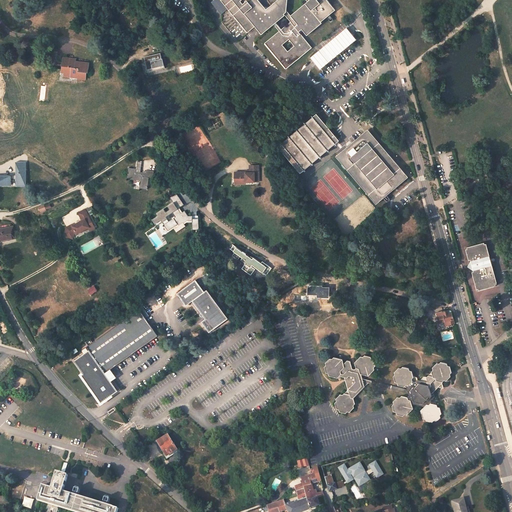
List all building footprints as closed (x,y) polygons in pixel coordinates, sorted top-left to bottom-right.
[(222,0),(233,13),(241,7),(262,32),(274,22),(279,29),(264,41),(286,67),(312,46),(299,30),(302,27),(307,34),(322,22),(322,20),(336,8),(329,0),(222,0)] [(166,68),(163,58),(163,59),(161,53),(145,57),(146,62),(145,62),(146,70),(153,68),(154,71),(166,68)] [(73,58),(64,57),(62,69),(65,69),(65,73),(64,76),(71,77),(71,74),(79,75),(79,77),(78,78),(87,79),(87,72),(87,69),(89,69),(90,63),(76,61),(73,61),(73,58)] [(278,147),(301,173),(339,141),(317,114),(278,147)] [(339,157),(377,201),(383,196),(387,201),(388,201),(389,201),(390,200),(389,198),(386,194),(406,177),(368,132),(339,157)] [(17,186),(27,186),(27,161),(16,162),(17,186)] [(147,187),(149,176),(153,176),(154,169),(146,169),(146,171),(140,171),(141,166),(136,165),(136,167),(128,166),(127,177),(141,179),(140,186),(147,187)] [(240,181),(240,184),(246,184),(246,182),(259,182),(258,165),(248,165),(248,171),(247,171),(245,171),(234,171),(235,181),(240,181)] [(0,185),(12,185),(12,174),(0,174),(0,185)] [(184,205),(177,193),(170,197),(174,202),(168,206),(170,209),(166,212),(164,209),(157,213),(158,216),(152,220),(156,226),(163,222),(165,226),(168,230),(178,224),(179,226),(188,220),(189,221),(193,221),(192,216),(188,216),(185,211),(181,213),(178,209),(184,205)] [(38,206),(41,213),(47,210),(44,204),(38,206)] [(94,224),(86,209),(79,212),(83,220),(74,225),(73,224),(68,227),(65,236),(74,238),(75,233),(77,232),(78,234),(89,227),(94,224)] [(193,222),(193,221),(189,221),(188,220),(179,226),(178,224),(168,230),(165,226),(164,227),(167,232),(174,229),(176,232),(185,226),(184,224),(186,223),(193,222)] [(14,226),(0,228),(0,241),(16,238),(14,226)] [(473,273),(478,290),(480,289),(480,291),(497,287),(497,285),(498,285),(488,244),(486,245),(486,243),(468,248),(469,249),(467,250),(470,260),(472,260),(472,262),(468,267),(471,269),(475,270),(475,272),(473,273)] [(196,279),(178,293),(187,305),(193,301),(202,312),(201,313),(201,314),(201,315),(201,316),(202,316),(203,317),(204,316),(205,316),(207,318),(202,322),(210,332),(229,318),(207,290),(205,291),(196,279)] [(94,286),(88,291),(91,295),(98,290),(94,286)] [(158,335),(139,309),(86,346),(89,350),(74,361),(103,401),(118,390),(105,373),(158,335)] [(452,312),(450,310),(437,313),(440,323),(446,321),(447,325),(449,325),(456,323),(452,312)] [(355,403),(354,398),(368,383),(372,384),(373,381),(362,378),(361,374),(369,376),(375,369),(374,367),(376,365),(374,360),(371,359),(371,356),(365,355),(363,357),(361,356),(355,363),(356,368),(355,369),(353,369),(350,361),(348,360),(344,364),(343,359),(334,357),(332,359),(330,358),(326,362),(327,365),(325,367),(326,372),(329,373),(330,375),(338,378),(340,376),(345,377),(345,379),(348,389),(343,395),(340,395),(337,398),(337,401),(335,403),(337,409),(340,409),(340,411),(346,413),(348,411),(350,412),(354,408),(353,405),(355,403)] [(412,404),(424,407),(420,411),(423,419),(425,419),(426,422),(432,423),(434,421),(436,422),(440,418),(439,415),(442,413),(440,407),(437,407),(436,404),(431,403),(430,401),(435,397),(433,392),(435,390),(439,387),(440,387),(439,388),(444,388),(442,384),(442,385),(441,384),(445,380),(447,381),(451,377),(450,374),(452,372),(450,366),(447,365),(447,363),(442,362),(440,364),(437,363),(433,367),(434,370),(427,377),(424,376),(420,380),(417,380),(416,377),(413,376),(412,371),(410,370),(409,368),(403,366),(401,369),(398,368),(395,372),(395,374),(393,376),(395,382),(398,383),(398,385),(404,386),(406,385),(407,389),(408,393),(409,396),(407,397),(402,396),(400,398),(397,397),(393,401),(394,404),(392,405),(394,411),(397,412),(397,415),(402,416),(404,414),(407,415),(413,408),(412,404)] [(407,389),(373,381),(372,384),(408,393),(407,389)] [(177,449),(168,435),(157,441),(166,455),(165,456),(166,457),(167,456),(177,449)] [(166,457),(166,458),(178,451),(177,449),(167,456),(166,457)] [(307,459),(297,462),(299,468),(309,466),(307,459)] [(339,468),(346,481),(352,478),(350,475),(352,474),(354,478),(359,486),(366,482),(365,481),(369,478),(367,475),(373,472),(375,474),(382,472),(376,461),(370,465),(372,468),(371,469),(365,472),(360,463),(349,469),(348,470),(344,464),(339,468)] [(314,492),(306,494),(304,487),(309,485),(309,483),(321,479),(318,467),(314,468),(316,474),(302,478),(303,484),(296,487),(298,495),(299,498),(300,500),(308,498),(309,501),(318,498),(323,496),(325,496),(323,493),(322,493),(317,494),(316,492),(314,492)] [(61,474),(58,473),(56,479),(57,480),(56,483),(55,484),(53,489),(43,486),(39,500),(49,503),(48,505),(58,508),(59,506),(78,511),(123,511),(120,511),(119,511),(118,511),(119,508),(63,492),(68,476),(64,475),(61,474)] [(342,482),(335,484),(336,488),(343,486),(343,485),(354,478),(352,474),(350,475),(352,478),(346,481),(343,483),(342,482)] [(332,475),(325,477),(329,492),(332,491),(336,489),(336,488),(335,484),(334,484),(332,475)] [(312,485),(322,481),(321,479),(309,483),(309,485),(304,487),(306,494),(314,492),(312,485)] [(22,506),(31,509),(34,499),(25,496),(22,506)] [(295,500),(294,501),(294,502),(286,505),(284,500),(267,506),(269,511),(268,511),(302,511),(309,509),(320,505),(318,498),(309,501),(308,498),(300,500),(299,498),(296,500),(297,501),(296,502),(295,500)] [(467,511),(463,499),(453,501),(455,511),(467,511)]
